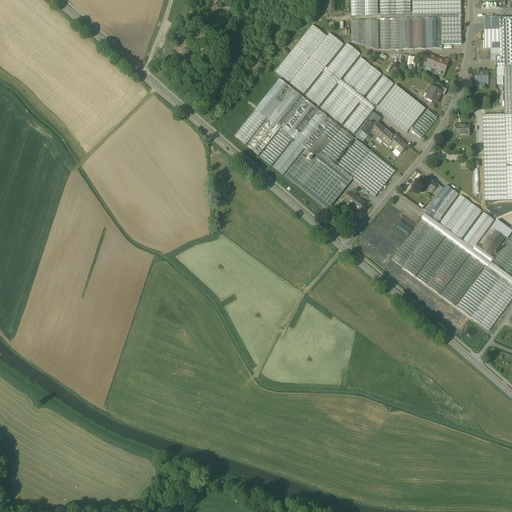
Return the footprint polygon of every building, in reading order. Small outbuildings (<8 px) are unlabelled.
[(378,0),(351,0),(352,17),(379,17),(378,0)] [(411,0),(380,0),(381,17),(411,16),(411,0)] [(440,0),(413,0),(413,16),(440,15),(440,0)] [(461,0),(441,0),(442,15),(461,15),(461,0)] [(461,19),(442,20),(442,44),(441,44),(441,46),(462,45),(461,19)] [(511,19),(490,20),(491,50),(491,59),(495,59),(495,61),(495,68),(499,67),(511,67),(511,19)] [(411,20),(403,21),(403,51),(441,50),(441,49),(441,44),(440,20),(411,20)] [(379,21),(352,22),(352,43),(379,51),(379,50),(379,21)] [(403,21),(381,21),(381,50),(379,50),(379,51),(403,51),(403,21)] [(348,44),(328,69),(326,68),(344,45),(330,34),(327,37),(313,26),(275,72),(304,95),(323,72),(324,73),(306,97),(319,107),(338,84),(339,86),(321,109),(342,126),(360,104),(361,105),(344,127),(354,135),(365,121),(367,123),(356,137),(364,143),(371,133),(372,132),(379,123),(382,120),(372,112),(376,108),(365,100),(342,82),(341,81),(361,55),(348,44)] [(491,50),(484,50),(483,42),(477,42),(477,62),(495,61),(495,59),(491,59),(491,50)] [(437,58),(430,56),(426,67),(432,69),(436,59),(437,58)] [(414,58),(409,57),(409,58),(404,57),(402,66),(410,67),(410,68),(413,69),(413,68),(416,68),(417,58),(414,58)] [(382,75),(361,59),(342,82),(365,100),(366,99),(364,98),(382,75)] [(436,59),(432,69),(436,71),(435,74),(440,75),(440,76),(441,76),(444,77),(445,73),(445,74),(449,62),(444,60),(443,62),(441,62),(441,60),(436,59)] [(511,67),(499,67),(499,107),(511,107),(511,67)] [(489,72),(483,72),(483,74),(475,74),(475,87),(485,86),(485,84),(489,84),(489,78),(489,75),(489,72)] [(272,73),(249,101),(256,107),(278,78),(272,73)] [(366,99),(365,100),(376,108),(378,110),(378,109),(376,108),(394,85),(384,77),(366,99)] [(355,139),(280,80),(234,137),(246,146),(267,120),(268,121),(269,120),(317,158),(318,159),(321,155),(353,180),(376,198),(396,172),(357,141),(338,164),(336,162),(355,139)] [(426,110),(396,87),(378,109),(378,110),(407,134),(410,130),(411,129),(426,110)] [(438,90),(432,87),(431,89),(429,88),(426,93),(430,95),(428,98),(429,99),(428,101),(432,103),(433,102),(437,104),(442,95),(443,93),(438,90)] [(448,91),(439,87),(438,90),(443,93),(442,95),(445,96),(448,91)] [(254,109),(248,103),(226,130),(233,136),(254,109)] [(427,111),(412,130),(411,129),(410,130),(421,140),(438,120),(427,111)] [(510,115),(482,115),(483,155),(511,154),(511,153),(510,115)] [(317,158),(269,120),(268,121),(247,147),(259,157),(280,130),(281,131),(260,158),(272,167),(293,141),(294,142),(273,168),(283,176),(304,150),(306,151),(301,156),(302,157),(312,165),(317,158)] [(385,129),(379,123),(372,132),(375,135),(379,131),(381,133),(385,129)] [(464,126),(464,127),(456,127),(456,136),(466,135),(466,137),(470,137),(470,125),(464,126)] [(394,137),(385,129),(381,133),(379,131),(375,135),(378,138),(384,143),(385,144),(389,148),(390,147),(390,146),(398,138),(396,136),(394,137)] [(398,138),(390,146),(390,147),(394,149),(394,148),(401,155),(407,148),(401,143),(402,142),(398,138)] [(317,158),(312,165),(302,157),(285,178),(328,212),(353,180),(321,155),(318,159),(317,158)] [(511,160),(483,161),(484,201),(507,200),(506,165),(507,165),(507,170),(511,169),(511,160)] [(439,185),(428,177),(421,186),(432,194),(439,185)] [(439,210),(431,220),(439,225),(440,224),(439,222),(459,195),(453,190),(439,210)] [(363,201),(351,192),(349,194),(348,193),(346,196),(348,197),(344,201),(355,209),(361,202),(362,203),(363,201)] [(440,224),(439,225),(461,241),(462,240),(482,212),(461,196),(440,224)] [(511,200),(507,201),(500,216),(511,220),(511,200)] [(361,202),(355,209),(359,213),(366,204),(363,201),(362,203),(361,202)] [(439,210),(433,205),(425,215),(431,220),(439,210)] [(484,213),(463,241),(462,240),(461,241),(473,250),(495,221),(484,213)] [(422,220),(392,260),(403,268),(433,228),(422,220)] [(511,231),(501,224),(498,229),(508,236),(511,231)] [(434,229),(404,270),(415,278),(445,237),(434,229)] [(497,229),(481,250),(492,258),(495,254),(496,254),(498,253),(496,252),(507,237),(497,229)] [(511,235),(488,268),(487,268),(457,308),(489,332),(511,301),(511,235)] [(447,238),(417,279),(427,286),(457,246),(447,238)] [(459,247),(429,288),(440,295),(470,255),(459,247)] [(471,256),(441,297),(455,307),(485,267),(471,256)] [(478,333),(478,331),(478,329),(477,328),(475,327),(473,326),(471,327),(470,328),(469,330),(468,331),(469,333),(470,335),(471,336),(473,336),(475,336),(477,335),(478,333)]
